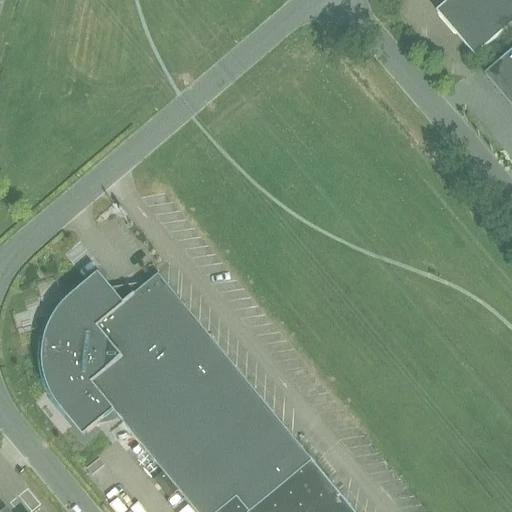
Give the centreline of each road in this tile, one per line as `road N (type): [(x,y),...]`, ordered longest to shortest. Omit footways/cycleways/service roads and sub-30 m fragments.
road 1 (unclassified): [(0,278),(21,249),(313,0)]
road 2 (unclassified): [(511,196),(344,0)]
road 3 (unclassified): [(84,511),(0,406)]
